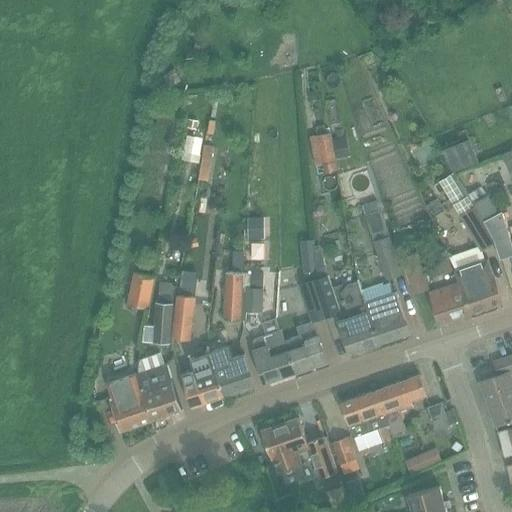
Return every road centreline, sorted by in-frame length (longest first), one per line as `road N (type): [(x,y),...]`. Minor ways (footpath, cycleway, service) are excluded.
road 1 (residential): [(121,479),(201,431),(446,345)]
road 2 (residential): [(498,511),(446,345)]
road 3 (residential): [(0,482),(121,479)]
